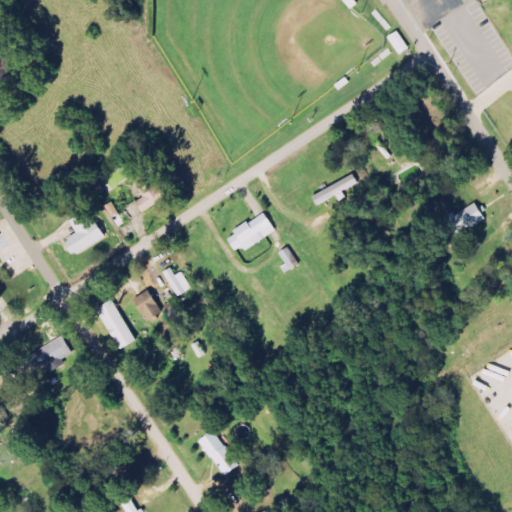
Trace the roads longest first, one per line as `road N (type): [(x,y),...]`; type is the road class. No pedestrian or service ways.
road 1 (residential): [(0,339),(424,55)]
road 2 (residential): [(206,511),(0,204)]
road 3 (residential): [(511,184),(424,55)]
